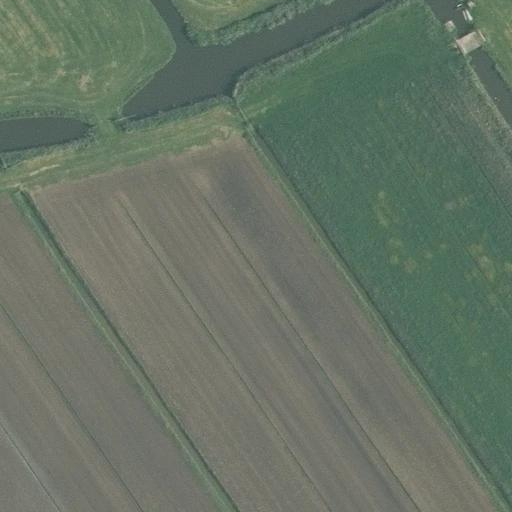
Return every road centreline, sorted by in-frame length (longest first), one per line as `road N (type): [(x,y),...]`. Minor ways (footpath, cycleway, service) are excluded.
road 1 (track): [(492,165),(445,45),(120,143),(118,221),(240,433)]
road 2 (track): [(0,176),(120,143),(90,54)]
